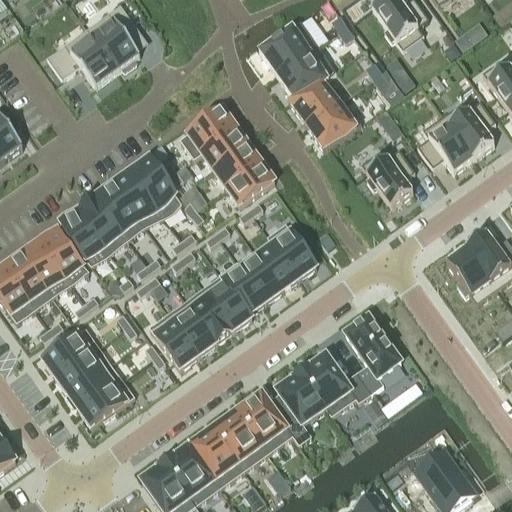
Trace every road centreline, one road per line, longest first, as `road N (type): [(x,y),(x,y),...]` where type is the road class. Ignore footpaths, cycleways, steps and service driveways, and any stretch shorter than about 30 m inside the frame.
road 1 (residential): [(86,479),(380,268)]
road 2 (unknown): [(463,369),(266,511)]
road 3 (residential): [(0,215),(134,119),(180,75)]
road 4 (residential): [(511,436),(406,290),(380,268)]
road 5 (residential): [(380,268),(511,172)]
